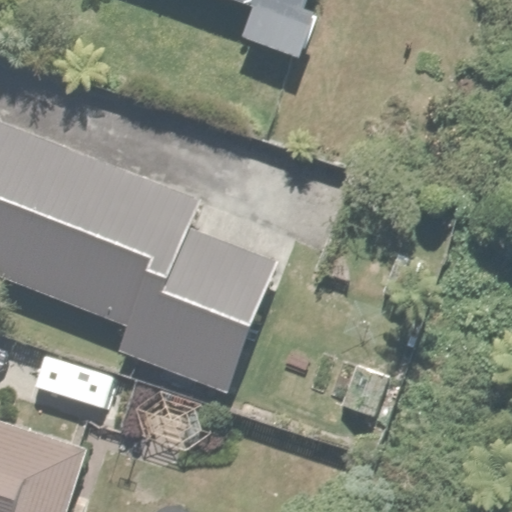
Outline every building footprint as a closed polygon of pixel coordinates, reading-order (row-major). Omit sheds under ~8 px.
[(242,0),(246,1),(233,34),(289,56),(308,9),(294,4),(295,0),(242,0)] [(267,108),(286,61),(253,47),(234,94),(267,108)] [(194,194),(0,114),(0,275),(111,320),(102,341),(212,386),(266,255),(184,221),(194,194)] [(393,376),(349,359),(332,402),(376,419),(393,376)] [(0,511),(61,511),(84,444),(0,416),(0,511)]
